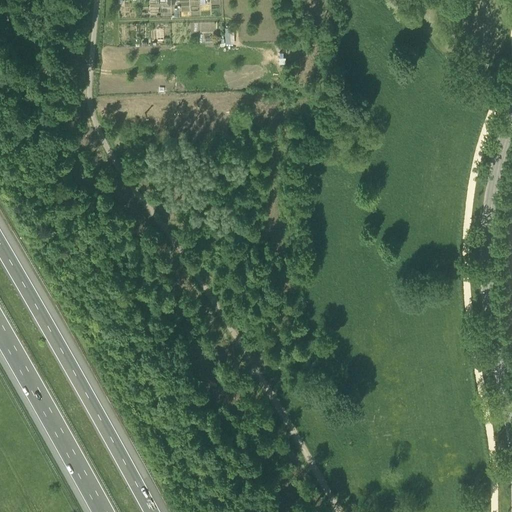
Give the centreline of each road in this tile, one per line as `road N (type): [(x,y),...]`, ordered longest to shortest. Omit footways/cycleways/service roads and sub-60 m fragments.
road 1 (track): [(96,0),(87,100),(93,139),(297,437),(338,511)]
road 2 (tertiary): [(511,420),(486,277),(491,202),(511,119)]
road 3 (motorway): [(151,511),(0,246)]
road 4 (motorway): [(0,335),(100,511)]
